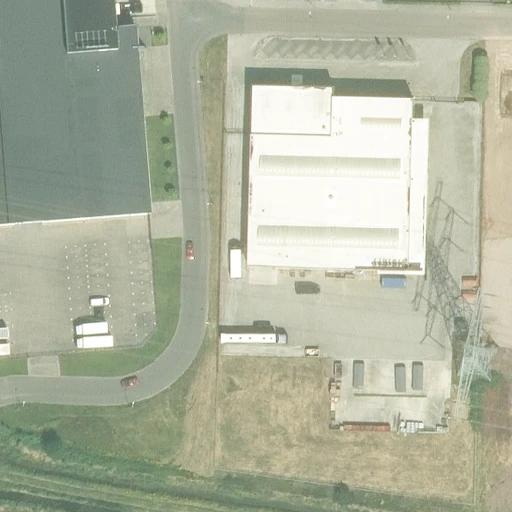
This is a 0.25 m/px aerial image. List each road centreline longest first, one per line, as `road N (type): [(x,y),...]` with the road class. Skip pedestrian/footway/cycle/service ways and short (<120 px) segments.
road 1 (unclassified): [(179,21),(200,304),(187,348),(161,374),(110,393),(0,394)]
road 2 (unclassified): [(511,29),(179,21)]
